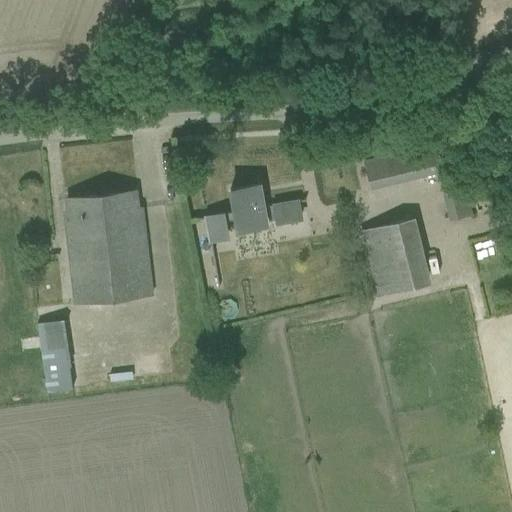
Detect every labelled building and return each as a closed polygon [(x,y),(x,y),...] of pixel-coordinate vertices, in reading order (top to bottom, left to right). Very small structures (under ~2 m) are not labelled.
[(370,187),(439,171),(433,150),(365,167),(370,187)] [(305,200),(305,199),(262,206),(258,184),(229,189),(233,211),(197,218),(197,219),(205,218),(211,254),(213,254),(210,240),(226,237),(223,221),(235,219),(236,229),(265,224),(263,214),(274,212),(276,221),(300,217),(297,201),(305,200)] [(444,194),(450,219),(469,215),(462,189),(444,194)] [(68,211),(64,211),(66,231),(76,307),(153,297),(141,207),(137,207),(135,190),(66,198),(68,211)] [(425,283),(409,219),(360,231),(376,295),(425,283)] [(66,306),(33,311),(39,350),(45,391),(78,386),(72,345),(66,306)]
